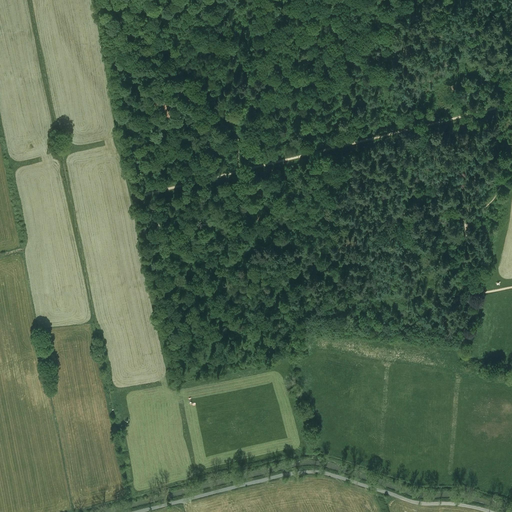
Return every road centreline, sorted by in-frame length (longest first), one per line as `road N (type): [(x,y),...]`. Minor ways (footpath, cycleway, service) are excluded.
road 1 (track): [(487,511),(421,505),(319,471),(143,511)]
road 2 (track): [(240,170),(511,104)]
road 3 (track): [(227,0),(240,170)]
